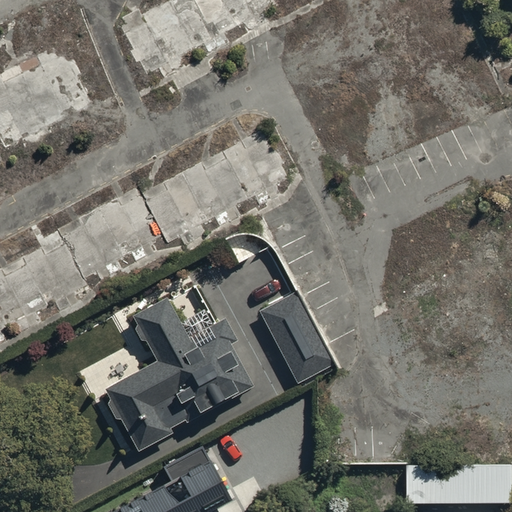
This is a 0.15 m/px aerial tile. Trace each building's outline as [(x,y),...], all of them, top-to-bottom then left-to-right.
[(170,0),(143,15),(140,8),(123,17),(126,23),(122,25),(148,75),(160,68),(165,77),(186,66),(181,57),(203,45),(209,56),(231,44),(226,34),(244,24),(249,33),(270,21),(265,12),(278,5),(275,0),(170,0)] [(58,55),(54,47),(0,71),(0,134),(5,146),(23,138),(27,146),(78,123),(74,115),(90,108),(76,77),(83,74),(76,59),(72,61),(67,51),(58,55)] [(62,238),(0,269),(0,342),(7,339),(2,330),(16,323),(21,332),(41,321),(37,313),(56,303),(61,312),(82,301),(77,293),(90,286),(86,278),(98,272),(103,281),(123,270),(118,261),(132,253),(137,263),(181,238),(185,245),(207,233),(202,224),(214,217),(219,227),(242,215),(237,206),(255,197),(260,206),(281,195),(275,184),(288,178),(281,165),(285,163),(277,147),(274,149),(264,131),(142,195),(139,187),(58,229),(62,238)] [(298,198),(263,215),(328,343),(363,325),(298,198)] [(463,253),(473,274),(402,317),(433,370),(511,323),(511,253),(499,232),(463,253)] [(252,256),(214,275),(224,296),(262,278),(252,256)] [(294,292),(255,312),(293,383),(332,363),(294,292)] [(220,327),(185,346),(162,300),(128,318),(151,364),(103,389),(133,446),(250,384),(220,327)] [(416,425),(322,424),(322,461),(416,462),(416,425)] [(218,511),(236,502),(203,445),(161,468),(167,479),(107,511),(218,511)] [(511,467),(410,467),(410,502),(511,502),(511,467)]
